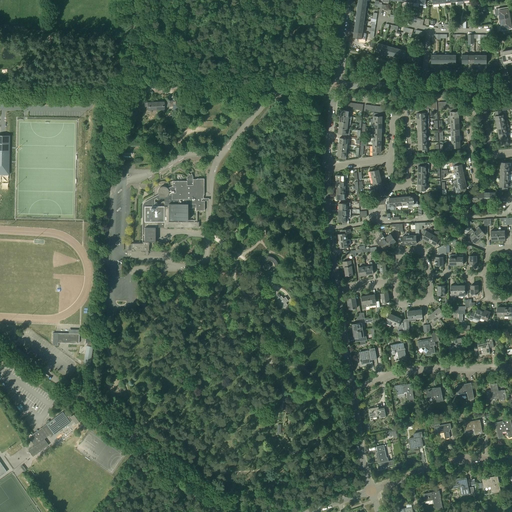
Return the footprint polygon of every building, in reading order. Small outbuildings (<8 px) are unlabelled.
[(499,20),(511,18),(511,15),(509,15),(508,7),(498,9),(500,16),(498,17),(499,20)] [(511,21),(511,18),(499,20),(499,23),(501,23),(502,31),(511,29),(510,22),(511,21)] [(382,53),(384,45),(378,44),(376,51),(382,53)] [(499,60),(500,64),(500,65),(504,65),(504,63),(511,62),(510,57),(511,56),(511,50),(502,52),(503,59),(499,60)] [(419,55),(413,53),(411,61),(417,63),(419,55)] [(164,105),(167,104),(167,106),(172,106),(172,100),(167,100),(167,101),(156,102),(156,109),(164,109),(164,105)] [(450,112),(450,115),(447,116),(447,118),(450,118),(459,117),(458,111),(456,111),(456,108),(448,109),(449,112),(450,112)] [(425,110),(420,110),(420,113),(417,113),(417,119),(426,119),(425,113),(427,113),(429,112),(429,109),(428,109),(425,109),(425,110)] [(496,122),(504,120),(504,118),(506,117),(505,112),(501,113),(501,112),(499,112),(499,111),(495,112),(496,116),(495,116),(496,122)] [(371,119),(370,122),(382,122),(382,116),(380,116),(380,113),(373,113),(373,119),(371,119)] [(504,120),(496,122),(497,128),(508,126),(507,120),(504,120)] [(509,129),(508,126),(497,128),(498,134),(507,132),(506,129),(509,129)] [(339,145),(347,146),(348,139),(340,138),(339,145)] [(510,140),(510,138),(499,140),(500,146),(509,144),(511,144),(510,140)] [(460,142),(451,142),(451,148),(449,148),(450,151),(456,151),(456,148),(460,148),(460,142)] [(427,152),(427,143),(418,143),(418,149),(422,149),(422,152),(427,152)] [(161,154),(169,154),(169,145),(161,145),(161,154)] [(381,146),(373,146),(372,152),(372,156),(377,156),(377,152),(381,152),(381,146)] [(346,153),(338,152),(337,153),(336,155),(337,156),(340,156),(340,159),(346,160),(347,157),(346,157),(346,153)] [(459,162),(453,163),(450,164),(450,166),(451,166),(453,173),(455,172),(463,170),(461,164),(459,165),(459,162)] [(418,166),(418,172),(426,173),(429,173),(429,169),(427,169),(427,166),(427,164),(423,164),(423,166),(418,166)] [(455,172),(455,174),(453,175),(453,178),(456,178),(464,176),(463,170),(455,172)] [(464,176),(456,178),(456,180),(453,181),(454,184),(465,182),(464,176)] [(132,250),(147,250),(148,250),(148,241),(155,241),(155,227),(154,227),(154,222),(164,222),(164,227),(199,227),(199,221),(197,221),(197,220),(188,220),(188,207),(195,207),(195,210),(204,210),(204,200),(203,200),(203,179),(193,179),(193,182),(172,182),(172,187),(167,189),(166,188),(165,187),(164,187),(163,187),(162,187),(161,187),(160,188),(159,189),(158,190),(158,191),(157,192),(157,193),(158,194),(158,195),(145,201),(143,204),(142,207),(142,243),(132,243),(128,243),(128,249),(132,249),(132,250)] [(509,181),(500,180),(500,187),(504,187),(504,190),(508,190),(509,181)] [(465,182),(454,184),(456,193),(456,194),(466,191),(465,188),(467,188),(465,182)] [(496,192),(490,192),(490,201),(496,201),(499,200),(499,195),(496,195),(496,192)] [(478,201),(478,193),(472,193),(472,197),(469,198),(470,202),(475,202),(475,203),(478,203),(478,201)] [(408,205),(410,205),(417,204),(417,200),(414,200),(413,196),(407,197),(408,205)] [(387,207),(393,206),(393,210),(396,210),(396,206),(395,198),(389,198),(389,202),(386,202),(387,207)] [(350,215),(339,216),(339,222),(342,222),(342,224),(347,224),(347,222),(347,218),(350,218),(350,215)] [(474,232),(480,238),(485,234),(478,226),(475,229),(477,230),(474,232)] [(339,241),(350,240),(350,239),(348,240),(347,233),(350,233),(350,229),(342,230),(342,234),(338,234),(339,241)] [(429,242),(433,234),(425,230),(422,234),(424,236),(423,238),(429,242)] [(433,234),(429,242),(435,245),(436,243),(439,238),(437,237),(438,236),(439,236),(440,235),(439,231),(435,231),(433,235),(433,234)] [(385,238),(390,245),(396,241),(394,239),(396,237),(393,232),(385,238)] [(480,238),(474,232),(472,234),(471,233),(468,235),(474,243),(480,238)] [(390,245),(385,238),(382,234),(379,236),(380,238),(375,241),(380,247),(382,246),(384,249),(390,245)] [(350,240),(339,241),(340,248),(349,247),(348,245),(350,244),(351,244),(350,240)] [(440,254),(440,257),(436,257),(436,265),(443,265),(443,257),(443,254),(446,254),(446,253),(446,245),(443,245),(439,248),(439,254),(440,254)] [(351,260),(344,261),(345,267),(346,276),(353,275),(351,260)] [(367,275),(374,274),(372,266),(372,262),(369,263),(369,266),(365,267),(367,275)] [(387,272),(386,262),(379,263),(379,264),(377,264),(378,268),(380,268),(381,273),(387,272)] [(367,275),(365,267),(358,268),(360,276),(367,275)] [(389,302),(388,293),(388,292),(381,293),(382,303),(389,302)] [(285,303),(288,301),(285,297),(283,298),(281,296),(280,296),(278,294),(276,295),(278,298),(277,299),(278,301),(276,303),(279,307),(281,305),(283,308),(287,305),(285,303)] [(368,295),(369,303),(372,303),(372,305),(376,304),(375,294),(368,295)] [(369,303),(368,295),(361,296),(363,304),(362,304),(363,309),(366,308),(366,307),(370,306),(369,303)] [(357,308),(355,297),(347,298),(349,309),(357,308)] [(439,318),(442,316),(443,317),(446,315),(439,307),(434,312),(439,318)] [(474,317),(480,319),(484,311),(477,309),(476,311),(474,310),(473,312),(472,311),(469,317),(473,319),(474,317)] [(483,322),(485,319),(487,320),(488,318),(490,319),(491,316),(489,315),(491,312),(484,309),(484,311),(480,319),(480,321),(483,322)] [(439,318),(434,312),(429,316),(433,321),(430,324),(432,326),(438,322),(441,320),(439,318)] [(392,323),(395,316),(389,313),(384,323),(391,326),(392,323)] [(403,322),(400,321),(401,318),(395,316),(392,323),(398,326),(401,327),(403,327),(403,322)] [(353,331),(363,330),(362,323),(352,324),(353,331)] [(364,337),(363,330),(353,331),(354,339),(364,337)] [(431,333),(432,338),(418,341),(419,348),(425,347),(425,348),(423,351),(426,353),(427,356),(432,355),(432,354),(435,353),(434,345),(435,345),(435,342),(439,341),(437,332),(431,333)] [(58,333),(58,342),(79,343),(79,333),(58,333)] [(93,344),(95,345),(96,339),(95,339),(96,335),(87,334),(85,343),(87,343),(84,360),(86,360),(86,364),(90,365),(93,344)] [(487,339),(487,342),(477,343),(479,356),(490,354),(489,347),(494,346),(493,340),(492,337),(487,339)] [(456,343),(456,345),(449,346),(450,353),(449,353),(449,354),(450,354),(450,356),(458,355),(457,349),(464,348),(462,338),(454,339),(455,343),(456,343)] [(398,360),(406,358),(403,342),(390,345),(391,351),(397,350),(398,360)] [(375,348),(369,349),(370,350),(368,351),(368,350),(359,352),(361,360),(360,360),(361,362),(362,365),(370,363),(369,358),(371,358),(371,360),(377,359),(375,348)] [(414,399),(411,383),(405,384),(405,385),(403,385),(395,386),(397,394),(407,392),(408,400),(409,400),(414,399)] [(471,383),(456,386),(458,393),(467,391),(469,400),(474,399),(471,383)] [(486,392),(488,400),(499,398),(500,400),(504,399),(502,390),(498,391),(496,384),(491,385),(492,391),(486,392)] [(443,401),(442,394),(440,386),(425,389),(427,397),(435,396),(437,402),(443,401)] [(386,417),(384,408),(379,409),(379,407),(368,409),(370,417),(369,417),(370,421),(373,421),(373,417),(377,416),(377,417),(377,419),(378,418),(386,417)] [(67,410),(64,413),(62,412),(42,427),(50,437),(70,422),(72,420),(75,424),(82,418),(77,411),(71,416),(67,410)] [(482,431),(481,423),(480,419),(464,422),(466,430),(473,428),(475,435),(480,434),(480,431),(482,431)] [(511,435),(511,426),(511,424),(511,420),(495,423),(498,438),(504,437),(503,435),(502,432),(506,431),(506,432),(507,432),(508,436),(511,435)] [(450,423),(440,425),(434,426),(434,427),(436,434),(444,433),(445,439),(450,438),(448,430),(451,429),(450,423)] [(37,430),(31,435),(32,436),(29,438),(33,444),(36,441),(37,443),(28,450),(32,456),(33,457),(48,445),(37,430)] [(414,438),(409,439),(411,449),(417,448),(423,447),(421,437),(422,436),(421,432),(414,434),(414,438)] [(376,452),(376,456),(378,464),(380,463),(381,468),(395,465),(394,460),(387,461),(386,454),(391,453),(390,449),(376,452)] [(498,476),(482,479),(483,487),(491,486),(492,493),(500,492),(498,476)] [(469,494),(468,487),(466,478),(452,481),(453,489),(460,487),(462,495),(469,494)] [(439,490),(424,493),(425,501),(433,500),(434,508),(442,506),(439,490)]
